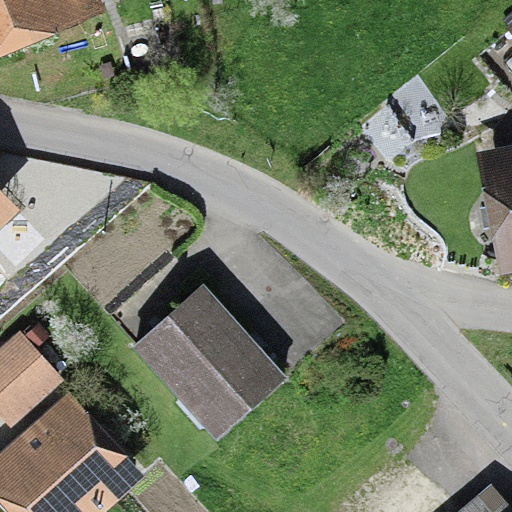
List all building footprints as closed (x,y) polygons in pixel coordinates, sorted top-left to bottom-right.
[(95,0),(0,0),(0,65),(105,23),(95,0)] [(511,138),(477,145),(500,268),(511,265),(511,138)] [(0,222),(23,201),(0,176),(0,222)] [(203,277),(132,341),(218,436),(289,372),(203,277)] [(21,327),(0,345),(0,411),(12,425),(66,375),(21,327)] [(99,511),(146,469),(69,386),(0,448),(0,495),(15,511),(99,511)] [(511,511),(511,502),(492,479),(453,511),(511,511)]
